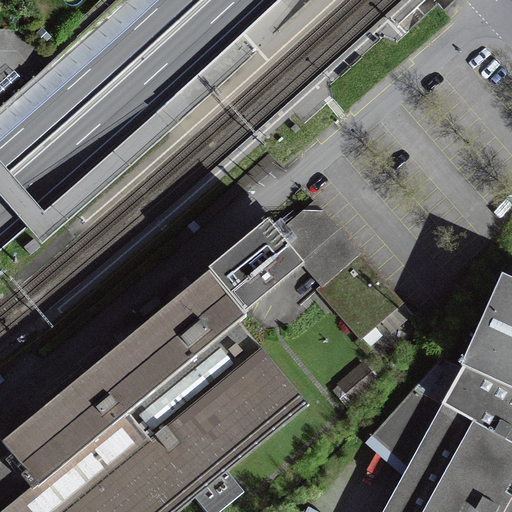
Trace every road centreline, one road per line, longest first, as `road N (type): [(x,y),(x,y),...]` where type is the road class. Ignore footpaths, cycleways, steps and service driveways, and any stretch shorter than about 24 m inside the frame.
road 1 (motorway): [(0,210),(235,0)]
road 2 (motorway): [(165,0),(0,148)]
